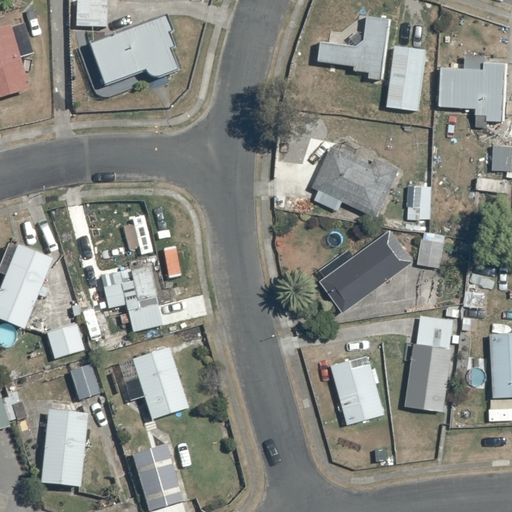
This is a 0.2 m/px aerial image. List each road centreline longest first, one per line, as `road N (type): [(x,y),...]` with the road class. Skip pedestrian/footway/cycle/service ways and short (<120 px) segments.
road 1 (residential): [(223,159),(304,511)]
road 2 (residential): [(0,175),(84,159),(223,159)]
road 3 (residential): [(263,0),(238,67),(223,159)]
